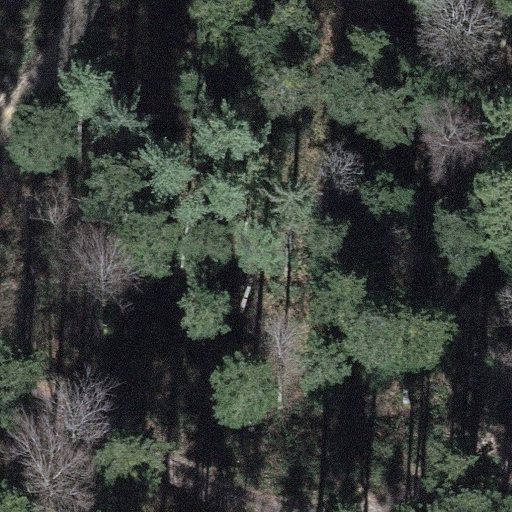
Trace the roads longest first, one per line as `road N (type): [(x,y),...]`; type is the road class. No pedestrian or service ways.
road 1 (track): [(0,378),(280,511)]
road 2 (track): [(368,511),(475,476),(511,453)]
road 3 (track): [(86,0),(0,120)]
